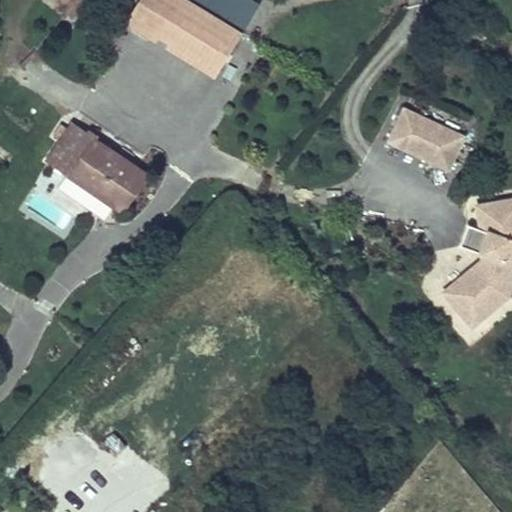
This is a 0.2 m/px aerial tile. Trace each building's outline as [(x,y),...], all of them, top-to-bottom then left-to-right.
[(145,0),(130,22),(213,78),(242,39),(187,0),(145,0)] [(104,50),(122,31),(100,11),(82,30),(104,50)] [(448,172),(464,139),(405,112),(390,144),(448,172)] [(144,177),(73,125),(48,161),(122,212),(144,177)] [(507,299),(511,286),(511,202),(477,209),(481,234),(489,236),(481,257),(484,258),(482,264),(444,296),(472,329),(507,299)] [(481,257),(489,236),(481,234),(467,228),(460,249),(481,257)] [(115,461),(126,448),(113,437),(102,448),(115,461)]
